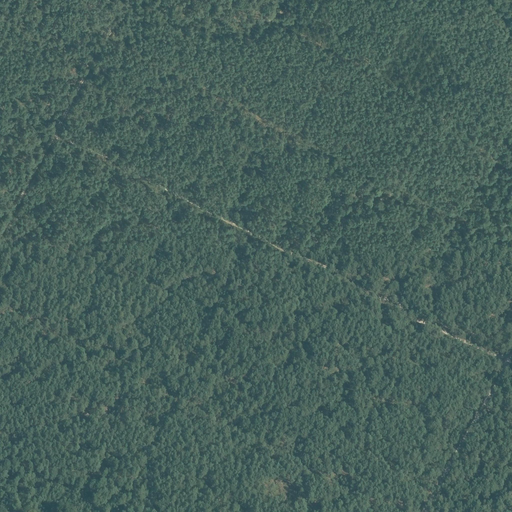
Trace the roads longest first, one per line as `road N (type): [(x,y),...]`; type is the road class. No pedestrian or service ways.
road 1 (track): [(508,363),(389,305),(341,272),(54,135)]
road 2 (track): [(423,511),(511,357)]
road 3 (track): [(54,135),(131,0)]
